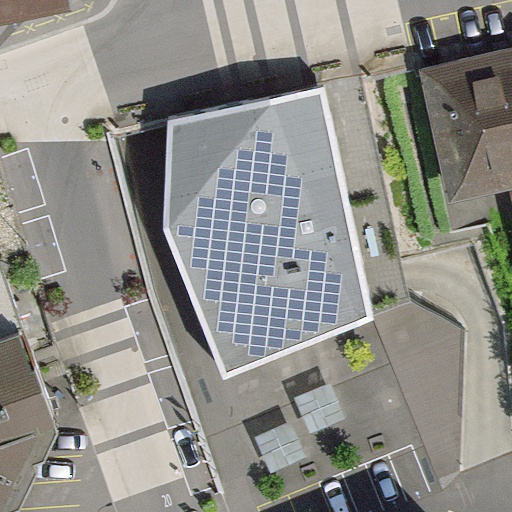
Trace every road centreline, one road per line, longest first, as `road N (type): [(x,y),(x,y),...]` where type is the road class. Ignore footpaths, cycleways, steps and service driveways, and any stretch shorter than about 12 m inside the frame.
road 1 (residential): [(29,80),(170,511)]
road 2 (residential): [(328,0),(186,29),(29,80)]
